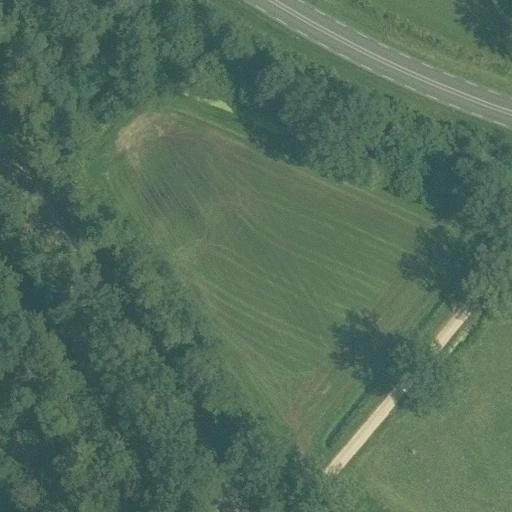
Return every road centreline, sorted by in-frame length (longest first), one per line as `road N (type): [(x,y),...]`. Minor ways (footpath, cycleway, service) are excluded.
road 1 (secondary): [(239,511),(0,148)]
road 2 (track): [(295,511),(485,291),(511,272)]
road 3 (primary): [(511,113),(354,48),(274,0)]
